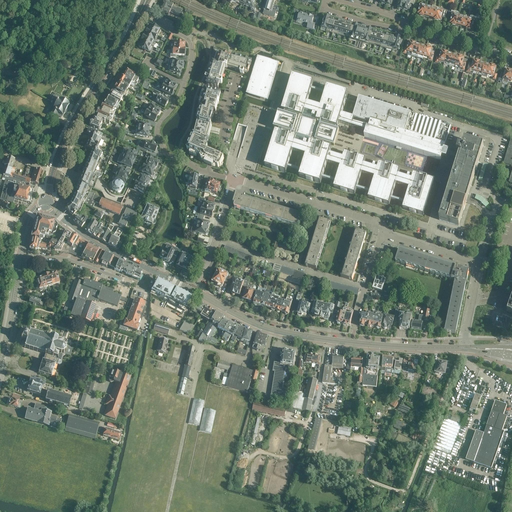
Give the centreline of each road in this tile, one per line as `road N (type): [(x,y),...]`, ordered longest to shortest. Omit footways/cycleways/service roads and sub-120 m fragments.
road 1 (secondary): [(464,348),(282,332),(192,290)]
road 2 (residential): [(225,178),(162,148),(156,130),(177,98),(191,51),(187,38),(152,19)]
road 3 (tertiary): [(53,166),(136,18)]
road 4 (residential): [(383,230),(376,221),(233,179)]
road 5 (residential): [(365,287),(216,239)]
road 6 (residential): [(20,257),(59,257),(145,286),(153,271)]
